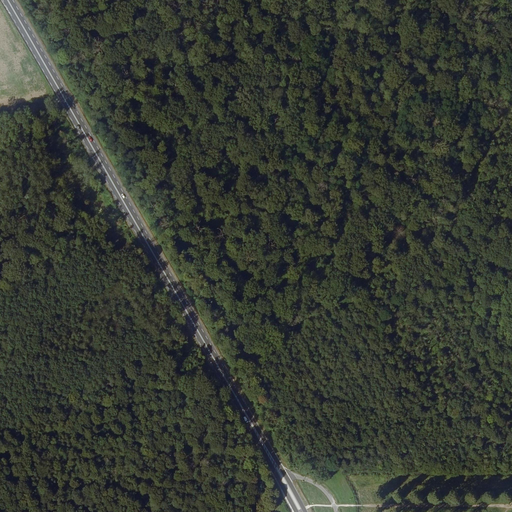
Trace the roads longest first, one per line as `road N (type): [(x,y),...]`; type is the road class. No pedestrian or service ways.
road 1 (primary): [(7,0),(300,511)]
road 2 (track): [(300,510),(511,506)]
